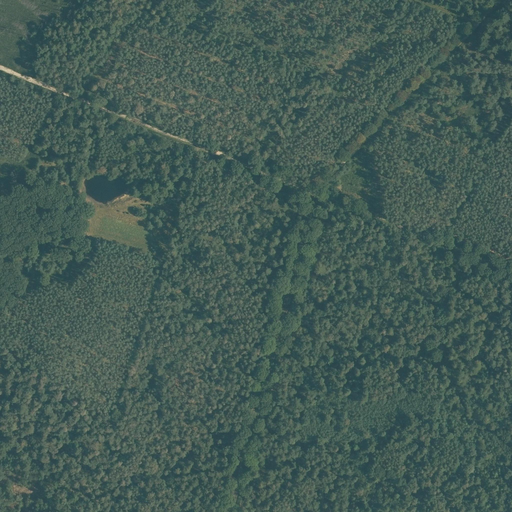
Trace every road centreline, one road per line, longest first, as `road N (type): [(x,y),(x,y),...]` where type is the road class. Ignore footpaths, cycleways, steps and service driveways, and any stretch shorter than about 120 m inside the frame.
road 1 (track): [(492,0),(314,190),(227,511)]
road 2 (track): [(408,228),(0,66)]
road 3 (track): [(205,147),(92,485)]
road 4 (track): [(0,421),(15,422),(33,459),(92,485),(83,511)]
